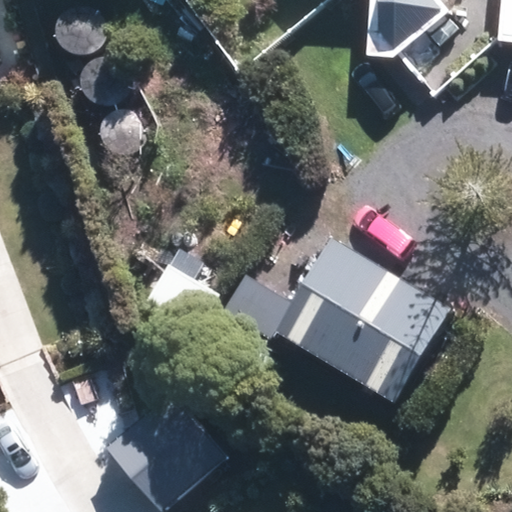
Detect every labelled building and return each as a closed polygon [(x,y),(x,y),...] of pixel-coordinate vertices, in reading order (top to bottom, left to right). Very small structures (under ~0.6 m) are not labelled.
[(511,0),(384,0),(381,57),(410,60),(440,99),(506,38),(511,39),(511,0)] [(0,75),(11,72),(0,34),(0,75)] [(462,309),(345,237),(307,303),(290,333),(404,402),(462,309)] [(224,294),(183,265),(163,302),(206,324),(224,294)] [(307,303),(253,279),(230,316),(281,343),(307,303)] [(177,399),(114,452),(164,511),(227,458),(177,399)]
